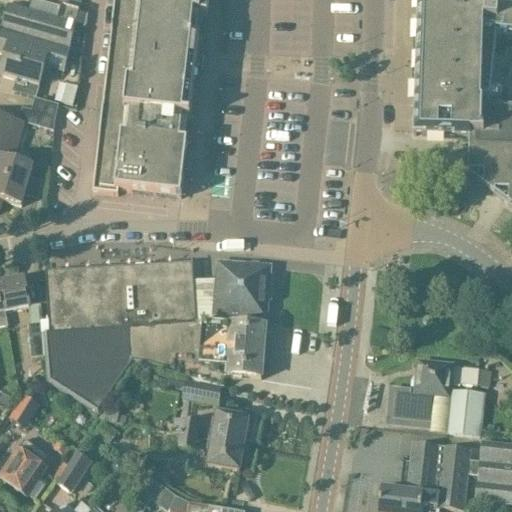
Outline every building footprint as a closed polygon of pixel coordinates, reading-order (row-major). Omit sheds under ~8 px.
[(67,0),(66,6),(78,10),(81,0),(67,0)] [(114,0),(92,195),(117,198),(118,194),(181,201),(187,146),(185,145),(188,123),(190,123),(199,41),(198,41),(200,20),(201,20),(202,18),(205,19),(207,0),(114,0)] [(511,0),(425,0),(425,1),(422,119),(414,119),(413,138),(469,140),(468,177),(467,178),(511,211),(511,111),(488,109),(496,38),(511,39),(511,0)] [(8,9),(0,38),(0,57),(5,59),(6,58),(9,49),(46,59),(48,53),(66,58),(75,27),(75,26),(78,14),(61,9),(57,22),(29,14),(8,9)] [(5,59),(0,77),(0,79),(39,90),(44,70),(61,75),(66,58),(48,53),(46,59),(9,49),(6,58),(5,59)] [(31,114),(41,117),(40,118),(36,130),(53,134),(55,122),(58,108),(34,101),(31,114)] [(0,120),(0,168),(2,162),(13,125),(0,120)] [(34,167),(47,170),(51,157),(43,155),(36,159),(34,167)] [(0,168),(0,209),(2,204),(21,210),(24,199),(30,180),(32,171),(2,162),(0,168)] [(224,391),(226,379),(261,382),(267,303),(271,301),(273,277),(269,274),(270,271),(260,270),(258,266),(252,265),(249,269),(217,266),(213,319),(231,320),(230,329),(197,326),(193,266),(45,275),(49,337),(43,337),(44,351),(43,351),(44,361),(46,386),(99,420),(135,368),(224,391)] [(0,286),(0,293),(7,330),(8,330),(5,316),(29,311),(24,282),(0,286)] [(43,351),(44,351),(43,337),(42,337),(41,326),(28,327),(31,362),(44,361),(43,351)] [(449,386),(477,390),(489,391),(491,375),(419,367),(415,397),(416,397),(415,403),(395,401),(392,423),(432,427),(435,399),(451,401),(447,437),(479,440),(484,400),(448,396),(449,386)] [(167,387),(184,391),(181,404),(218,411),(222,391),(185,384),(169,380),(167,387)] [(40,410),(24,399),(9,422),(26,433),(40,410)] [(216,417),(211,443),(244,449),(248,422),(216,417)] [(179,437),(197,440),(200,426),(182,423),(179,437)] [(105,424),(95,438),(105,446),(115,432),(105,424)] [(197,440),(179,437),(177,451),(195,454),(197,440)] [(244,449),(211,443),(207,469),(239,475),(244,449)] [(51,463),(25,445),(18,454),(17,454),(0,478),(0,482),(27,501),(28,499),(35,504),(45,489),(38,484),(46,473),(45,472),(51,463)] [(57,445),(52,451),(64,460),(69,453),(57,445)] [(463,511),(467,479),(475,479),(477,465),(469,464),(470,453),(412,447),(410,465),(403,464),(400,494),(381,492),(378,511),(463,511)] [(478,480),(475,504),(511,508),(511,450),(482,447),(480,466),(478,480)] [(75,456),(56,487),(71,496),(91,466),(75,456)] [(113,476),(120,477),(125,472),(122,465),(115,463),(110,469),(113,476)] [(163,491),(144,477),(135,505),(129,511),(145,511),(153,503),(163,491)] [(163,491),(153,503),(163,511),(169,511),(174,502),(174,500),(163,491)] [(169,511),(185,511),(186,506),(174,500),(169,511)]
